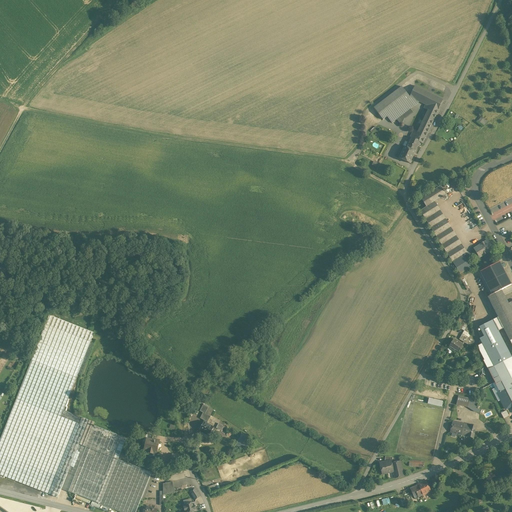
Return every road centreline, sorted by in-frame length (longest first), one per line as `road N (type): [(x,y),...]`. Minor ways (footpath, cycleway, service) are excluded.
road 1 (residential): [(499,0),(405,190),(462,304),(356,495)]
road 2 (track): [(405,197),(354,165),(365,114),(413,75),(454,88)]
road 3 (track): [(0,155),(28,102),(126,0)]
road 4 (unclassified): [(511,433),(414,479),(356,495)]
road 5 (unclassified): [(511,156),(474,182),(511,264)]
